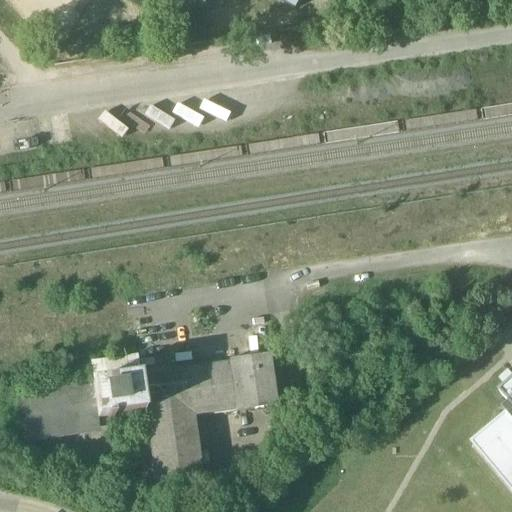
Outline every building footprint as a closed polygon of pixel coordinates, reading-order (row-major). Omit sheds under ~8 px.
[(277,0),(296,10),(301,0),(277,0)] [(269,357),(229,362),(229,364),(236,412),(237,414),(277,409),(269,357)] [(229,364),(187,370),(194,418),(236,412),(229,364)] [(187,370),(139,377),(144,413),(150,454),(154,480),(155,488),(203,481),(194,418),(187,370)] [(139,377),(93,384),(99,420),(108,419),(108,421),(114,420),(114,418),(144,413),(139,377)] [(511,383),(500,395),(510,406),(503,412),(508,418),(472,447),(511,494),(511,383)] [(93,384),(18,395),(23,435),(99,423),(99,420),(93,384)] [(13,405),(14,403),(13,401),(12,400),(10,399),(9,398),(7,399),(5,400),(4,401),(4,403),(4,405),(5,407),(7,408),(9,408),(11,408),(12,407),(13,405)] [(150,454),(138,456),(142,481),(154,480),(150,454)]
